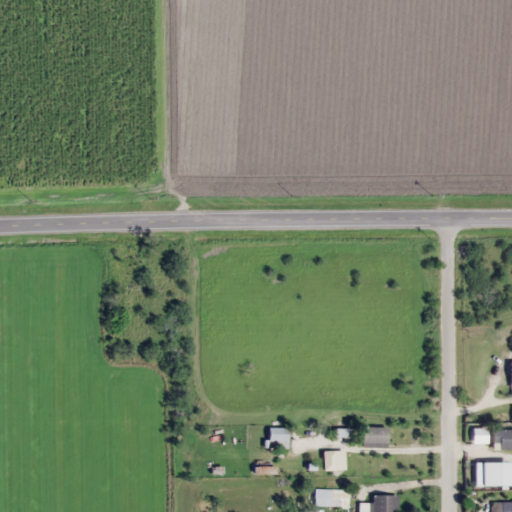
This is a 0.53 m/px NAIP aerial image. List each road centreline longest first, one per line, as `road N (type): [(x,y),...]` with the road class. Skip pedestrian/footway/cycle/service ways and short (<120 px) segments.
road 1 (tertiary): [(511,216),(0,222)]
road 2 (residential): [(447,511),(446,218)]
